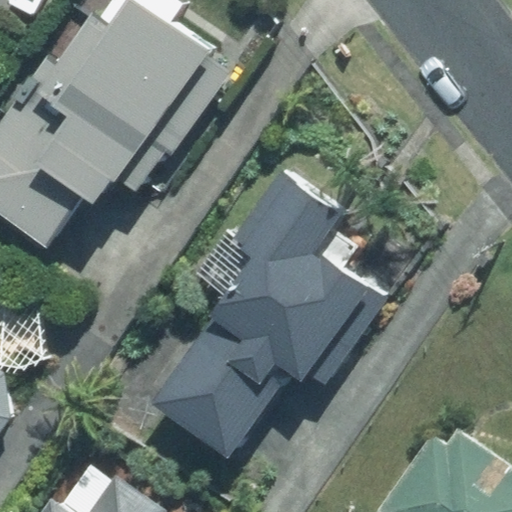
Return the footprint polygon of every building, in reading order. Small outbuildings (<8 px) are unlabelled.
[(113,205),(221,49),(150,0),(138,0),(122,24),(94,5),(0,139),(0,209),(56,249),(95,193),(113,205)] [(267,256),(164,401),(241,455),(289,387),(277,378),(291,358),(319,378),(383,287),(328,249),(353,213),(289,168),(240,237),(267,256)] [(0,435),(4,435),(19,413),(10,369),(0,363),(0,435)] [(440,433),(388,510),(390,511),(511,511),(511,460),(465,429),(455,443),(440,433)] [(171,511),(121,476),(95,511),(93,511),(67,493),(52,511),(171,511)]
